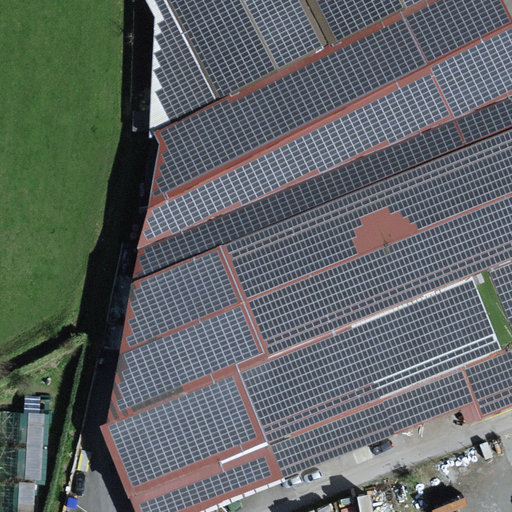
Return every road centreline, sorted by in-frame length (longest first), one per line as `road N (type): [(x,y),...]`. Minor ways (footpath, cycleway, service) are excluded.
road 1 (unclassified): [(274,511),(511,418)]
road 2 (unknown): [(114,511),(97,450),(122,328)]
